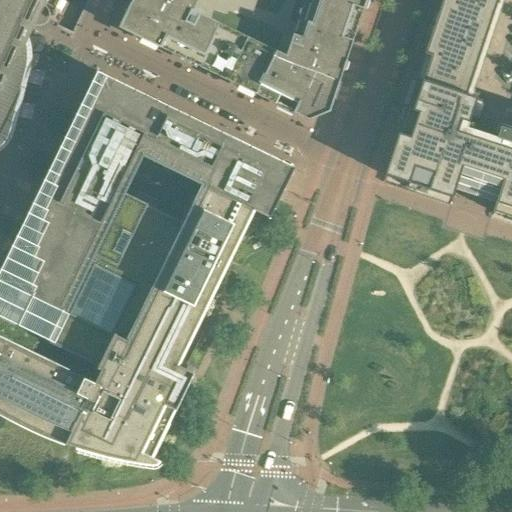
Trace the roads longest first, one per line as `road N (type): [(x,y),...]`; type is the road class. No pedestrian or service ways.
road 1 (residential): [(101,0),(94,28),(102,38),(327,149),(346,167)]
road 2 (residential): [(323,241),(307,250),(226,510)]
road 3 (residential): [(260,510),(329,261),(323,241)]
road 4 (residential): [(346,167),(367,185),(511,234)]
road 5 (residential): [(346,167),(403,0)]
